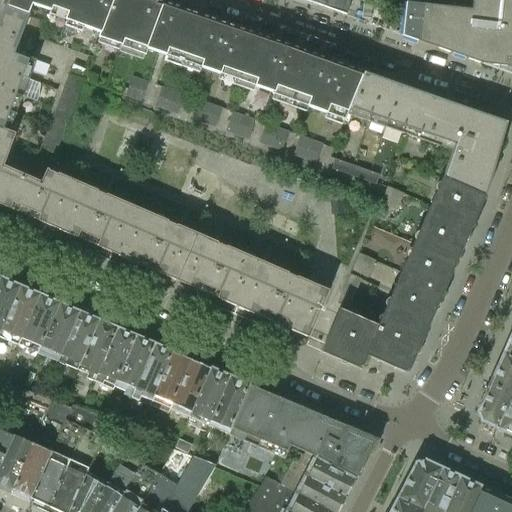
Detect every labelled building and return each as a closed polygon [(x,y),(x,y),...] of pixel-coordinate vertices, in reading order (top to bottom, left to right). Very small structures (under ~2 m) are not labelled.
[(5,0),(3,7),(27,16),(31,5),(49,11),(53,0),(5,0)] [(65,21),(72,0),(53,0),(49,11),(48,14),(65,21)] [(83,27),(92,0),(72,0),(65,21),(83,27)] [(100,33),(111,0),(92,0),(83,27),(100,33)] [(120,45),(135,0),(111,0),(100,33),(98,37),(120,45)] [(184,62),(200,16),(154,0),(135,0),(120,45),(120,46),(145,55),(147,49),(184,62)] [(299,0),(345,16),(349,0),(299,0)] [(511,67),(511,0),(436,0),(434,6),(406,3),(402,36),(482,64),(511,67)] [(0,128),(9,132),(35,62),(14,54),(28,16),(27,16),(3,7),(0,15),(0,128)] [(254,86),(270,40),(200,16),(184,62),(254,86)] [(311,108),(329,61),(270,40),(254,86),(272,93),(271,94),(311,108)] [(349,108),(364,73),(329,61),(311,108),(343,120),(349,108)] [(95,84),(98,76),(91,73),(88,81),(95,84)] [(466,109),(364,73),(349,108),(351,109),(349,115),(451,151),(466,109)] [(56,150),(80,87),(83,80),(68,74),(41,144),(56,150)] [(140,101),(147,83),(132,77),(125,96),(140,101)] [(177,114),(183,95),(161,87),(154,106),(177,114)] [(214,127),(221,108),(198,101),(192,119),(214,127)] [(501,121),(466,109),(451,151),(442,177),(485,196),(491,176),(488,175),(494,159),(489,157),(495,141),(499,143),(501,144),(506,123),(501,121)] [(248,139),(255,121),(232,113),(225,131),(248,139)] [(281,151),(288,132),(265,124),(259,143),(281,151)] [(0,173),(3,166),(10,147),(15,134),(9,132),(0,128),(0,173)] [(293,155),(316,163),(322,144),(299,136),(293,155)] [(379,175),(334,159),(331,169),(375,185),(379,175)] [(57,230),(78,183),(57,174),(57,175),(48,171),(48,170),(46,169),(40,182),(3,166),(0,173),(0,205),(9,209),(12,203),(40,215),(37,221),(57,230)] [(424,231),(413,257),(451,274),(463,245),(458,243),(462,234),(467,236),(485,196),(442,177),(441,179),(446,181),(440,196),(435,194),(419,228),(424,231)] [(117,256),(138,209),(106,195),(105,196),(96,192),(97,191),(78,183),(57,230),(76,238),(79,232),(99,241),(96,247),(117,256)] [(403,194),(387,187),(379,204),(396,211),(403,194)] [(177,281),(197,234),(176,225),(176,226),(167,222),(167,221),(138,209),(117,256),(136,264),(139,258),(159,266),(156,272),(177,281)] [(237,307),(257,260),(226,247),(225,248),(216,244),(217,243),(197,234),(177,281),(197,290),(199,284),(219,292),(216,299),(237,307)] [(358,253),(351,270),(367,277),(374,260),(358,253)] [(396,297),(382,328),(420,345),(434,312),(429,310),(433,300),(438,303),(451,274),(413,257),(411,262),(406,260),(391,295),(396,297)] [(308,338),(328,291),(296,277),(296,278),(287,274),(287,273),(257,260),(237,307),(256,316),(259,309),(279,318),(276,324),(308,338)] [(349,274),(337,303),(348,308),(360,279),(349,274)] [(19,286),(0,277),(0,328),(1,328),(19,286)] [(19,286),(1,328),(0,329),(0,336),(10,341),(13,334),(21,337),(39,294),(19,286)] [(39,294),(21,337),(17,344),(30,350),(33,342),(40,345),(59,303),(39,294)] [(79,311),(59,303),(40,345),(37,353),(47,357),(50,350),(60,354),(79,311)] [(419,347),(420,345),(382,328),(377,326),(339,309),(320,352),(350,365),(355,351),(403,372),(409,370),(415,356),(410,354),(414,344),(419,347)] [(79,311),(60,354),(57,361),(65,365),(68,358),(79,363),(98,320),(79,311)] [(116,328),(98,320),(79,363),(89,367),(85,378),(93,382),(116,328)] [(112,390),(135,336),(116,328),(93,382),(112,390)] [(511,333),(503,353),(511,356),(511,333)] [(130,398),(154,344),(135,336),(112,390),(130,398)] [(172,352),(154,344),(130,398),(137,401),(140,397),(151,402),(173,352),(172,352)] [(192,360),(173,352),(151,402),(170,410),(192,360)] [(496,428),(511,393),(511,356),(503,353),(478,413),(481,422),(496,428)] [(210,368),(192,360),(170,410),(189,418),(210,368)] [(229,377),(210,368),(189,418),(208,426),(229,377)] [(250,386),(229,377),(208,426),(228,435),(250,386)] [(0,460),(31,392),(14,385),(0,417),(0,460)] [(291,446),(308,410),(250,386),(228,435),(277,456),(284,460),(291,446)] [(0,484),(9,489),(29,444),(49,400),(31,392),(0,460),(0,484)] [(511,393),(496,428),(511,435),(511,393)] [(28,498),(70,409),(49,400),(29,444),(9,489),(28,498)] [(46,506),(66,459),(87,412),(71,406),(70,409),(28,498),(46,506)] [(355,478),(376,439),(345,426),(308,410),(291,446),(304,452),(316,458),(326,463),(355,478)] [(58,511),(66,511),(82,476),(86,468),(106,421),(87,412),(66,459),(46,506),(58,511)] [(355,478),(326,463),(316,458),(304,452),(303,455),(296,452),(289,466),(307,476),(346,496),(355,478)] [(110,511),(119,499),(141,463),(125,453),(103,489),(88,511),(110,511)] [(187,511),(215,467),(195,454),(176,485),(159,511),(187,511)] [(415,463),(397,499),(422,510),(441,468),(423,460),(415,463)] [(134,511),(158,474),(141,463),(119,499),(110,511),(134,511)] [(307,476),(289,466),(280,485),(297,495),(330,511),(337,511),(346,496),(307,476)] [(459,477),(441,468),(422,510),(421,511),(443,511),(445,508),(459,477)] [(159,511),(176,485),(158,474),(134,511),(159,511)] [(82,476),(66,511),(88,511),(103,489),(82,476)] [(330,511),(297,495),(280,485),(265,477),(261,483),(262,485),(260,487),(258,487),(254,494),(287,511),(330,511)] [(469,511),(481,487),(459,477),(445,508),(443,511),(469,511)] [(496,511),(504,497),(481,487),(469,511),(496,511)] [(287,511),(254,494),(245,511),(246,511),(287,511)] [(511,511),(511,501),(504,497),(496,511),(511,511)] [(397,499),(389,511),(421,511),(422,510),(397,499)]
